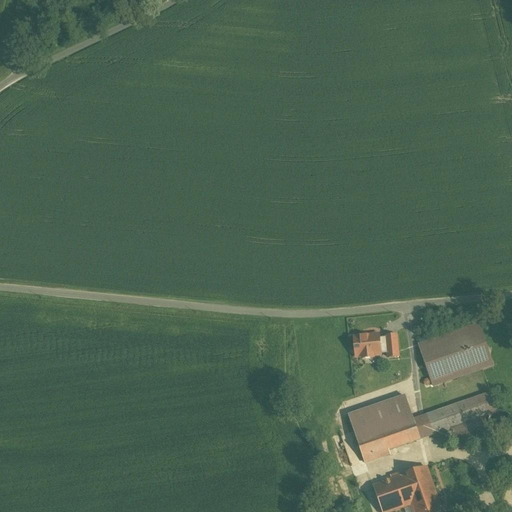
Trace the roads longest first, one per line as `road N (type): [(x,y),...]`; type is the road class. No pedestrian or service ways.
road 1 (unclassified): [(0,286),(290,314),(511,296)]
road 2 (unclassified): [(164,0),(0,86)]
